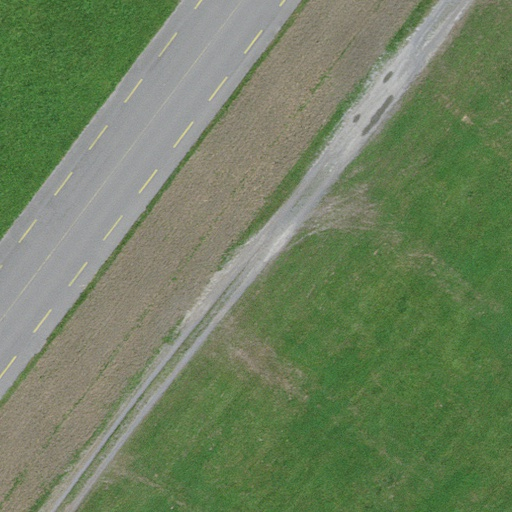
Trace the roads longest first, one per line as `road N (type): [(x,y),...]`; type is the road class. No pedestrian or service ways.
road 1 (track): [(456,0),(69,511)]
road 2 (unclassified): [(238,0),(0,318)]
